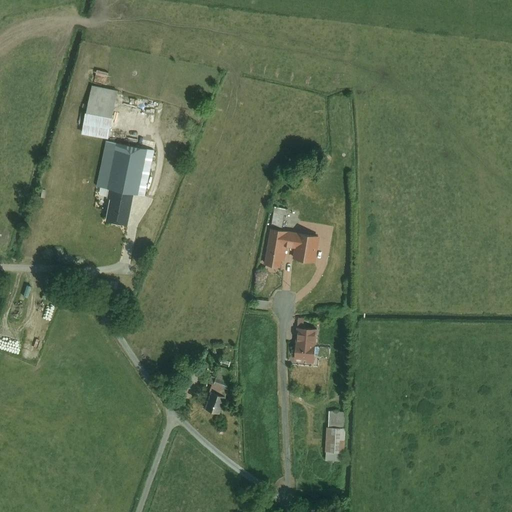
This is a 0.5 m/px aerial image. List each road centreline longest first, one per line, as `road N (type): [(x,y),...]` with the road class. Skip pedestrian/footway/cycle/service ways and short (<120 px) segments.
road 1 (unclassified): [(175,413),(75,271)]
road 2 (unclassified): [(290,511),(289,498),(175,413)]
